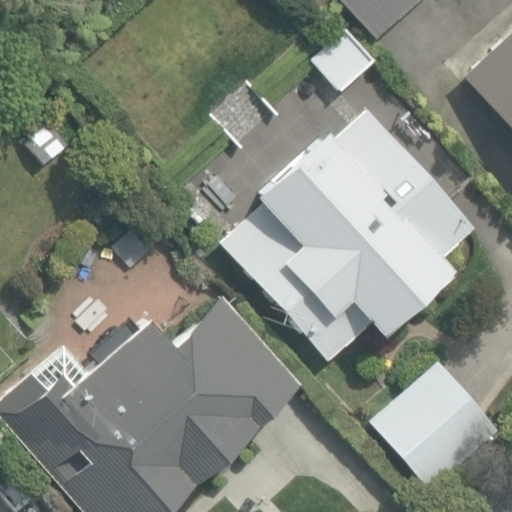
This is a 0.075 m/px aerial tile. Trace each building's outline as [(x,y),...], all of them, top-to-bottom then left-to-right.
[(338,0),(369,34),(405,0),(338,0)] [(277,34),(332,91),(367,58),(311,1),(277,34)] [(511,18),(455,71),(511,136),(511,18)] [(224,254),(316,357),(360,318),(376,336),(449,272),(433,254),(467,224),(364,109),(258,204),(269,215),(224,254)] [(40,163),(64,142),(36,112),(13,133),(40,163)] [(8,426),(84,511),(142,511),(293,378),(214,290),(160,337),(137,311),(48,390),(29,368),(0,394),(0,409),(11,422),(8,426)] [(361,416),(421,489),(491,432),(431,359),(361,416)]
